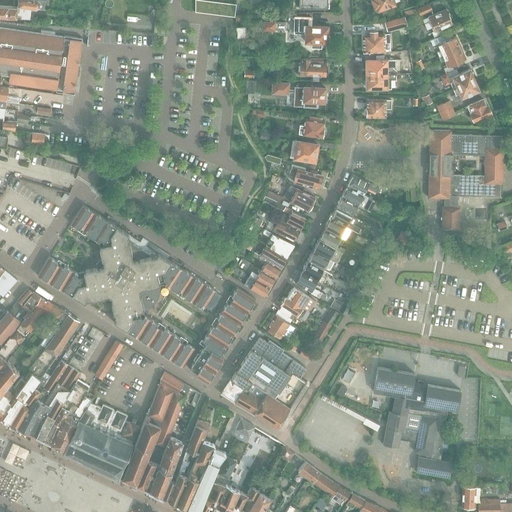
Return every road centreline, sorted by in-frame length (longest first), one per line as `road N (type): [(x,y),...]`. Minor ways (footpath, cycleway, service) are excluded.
road 1 (residential): [(345,0),(340,177),(212,391)]
road 2 (residential): [(80,191),(111,152),(163,124),(176,0)]
road 3 (residential): [(406,511),(357,490),(212,391)]
road 4 (residential): [(212,391),(26,275)]
road 5 (residential): [(213,275),(80,191)]
